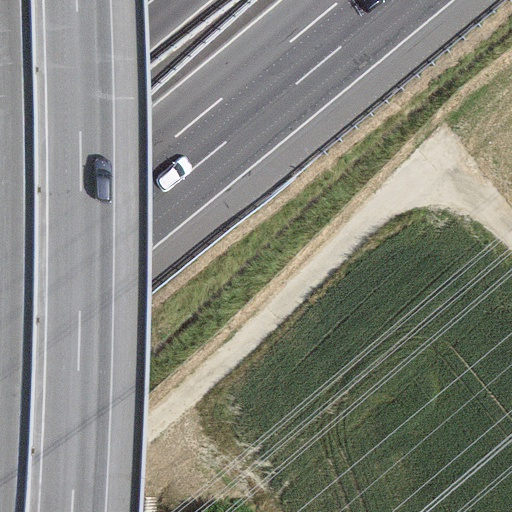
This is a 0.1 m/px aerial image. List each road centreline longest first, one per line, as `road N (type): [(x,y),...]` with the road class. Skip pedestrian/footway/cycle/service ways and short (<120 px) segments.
road 1 (track): [(511,223),(450,183),(399,193),(52,511)]
road 2 (motorway): [(71,511),(79,317),(76,0)]
road 3 (motorway): [(3,0),(0,463)]
road 4 (motorway): [(0,281),(341,0)]
road 5 (motorway): [(153,0),(0,127)]
